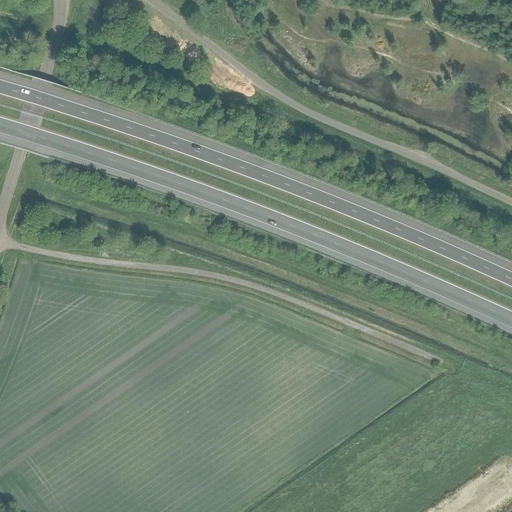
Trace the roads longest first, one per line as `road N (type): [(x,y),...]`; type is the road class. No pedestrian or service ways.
road 1 (motorway): [(0,125),(293,226),(511,319)]
road 2 (motorway): [(511,278),(257,172),(0,86)]
road 3 (unclassified): [(511,203),(308,112),(149,0)]
road 4 (tertiary): [(0,220),(44,80),(59,0)]
